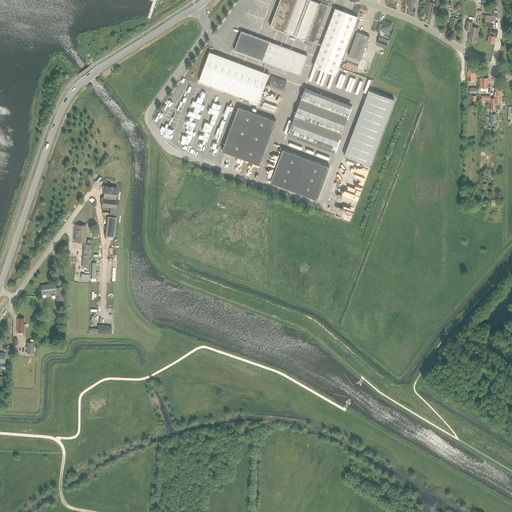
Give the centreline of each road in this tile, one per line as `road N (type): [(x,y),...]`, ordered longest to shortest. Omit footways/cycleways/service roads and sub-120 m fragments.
road 1 (secondary): [(0,287),(73,90),(196,7)]
road 2 (tertiary): [(511,81),(416,23),(356,0)]
road 3 (residential): [(14,297),(100,180)]
